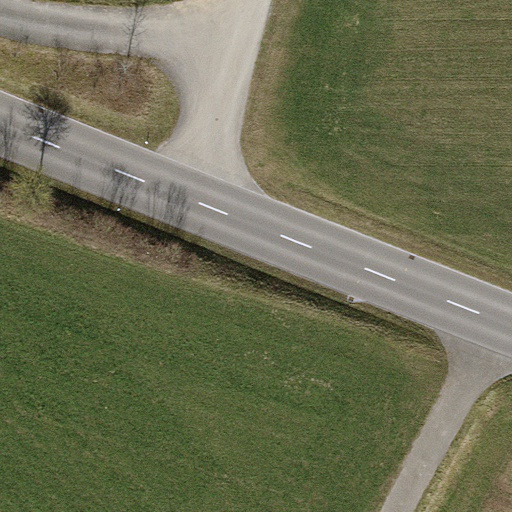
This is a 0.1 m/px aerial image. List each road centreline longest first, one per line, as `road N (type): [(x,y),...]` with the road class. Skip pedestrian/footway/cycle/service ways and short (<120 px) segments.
road 1 (tertiary): [(511,324),(0,120)]
road 2 (track): [(0,12),(130,31),(253,34)]
road 3 (track): [(402,511),(505,322)]
road 4 (track): [(197,200),(261,0)]
